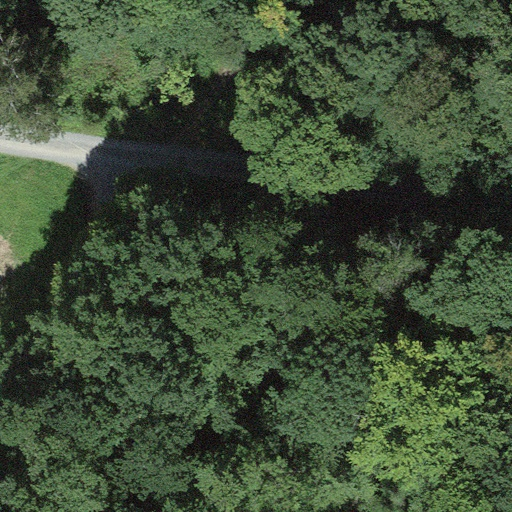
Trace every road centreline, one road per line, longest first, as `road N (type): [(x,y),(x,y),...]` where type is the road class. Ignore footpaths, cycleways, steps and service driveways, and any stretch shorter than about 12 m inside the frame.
road 1 (track): [(127,164),(511,205)]
road 2 (track): [(0,486),(127,164)]
road 3 (track): [(127,164),(0,139)]
